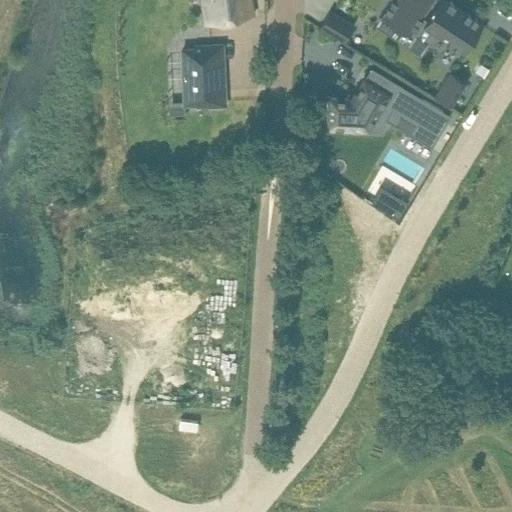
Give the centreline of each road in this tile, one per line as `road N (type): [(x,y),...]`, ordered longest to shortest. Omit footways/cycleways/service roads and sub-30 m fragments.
road 1 (unclassified): [(254,497),(325,415),(415,226),(511,65)]
road 2 (unclassified): [(254,497),(271,194)]
road 3 (unclassified): [(0,427),(168,511)]
